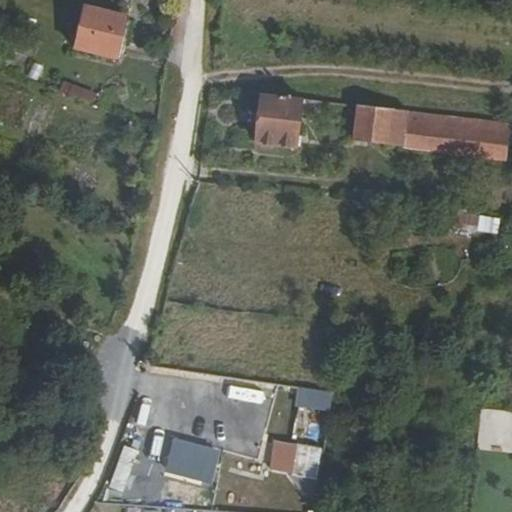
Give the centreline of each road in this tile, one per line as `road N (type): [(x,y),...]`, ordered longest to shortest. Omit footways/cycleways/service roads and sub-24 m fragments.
road 1 (track): [(66,511),(132,364),(172,191),(200,0)]
road 2 (track): [(0,298),(132,364)]
